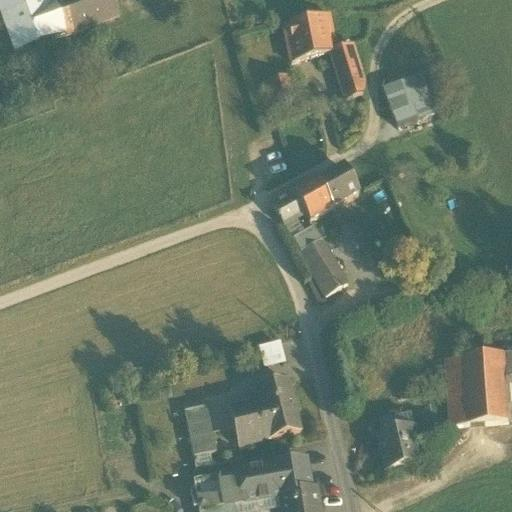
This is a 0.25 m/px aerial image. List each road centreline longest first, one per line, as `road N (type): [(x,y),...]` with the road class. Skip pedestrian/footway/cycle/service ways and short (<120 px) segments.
road 1 (residential): [(252,204),(308,317),(355,511)]
road 2 (track): [(437,0),(376,23),(366,143),(252,204)]
road 3 (track): [(0,298),(252,204)]
road 4 (track): [(308,317),(511,267)]
